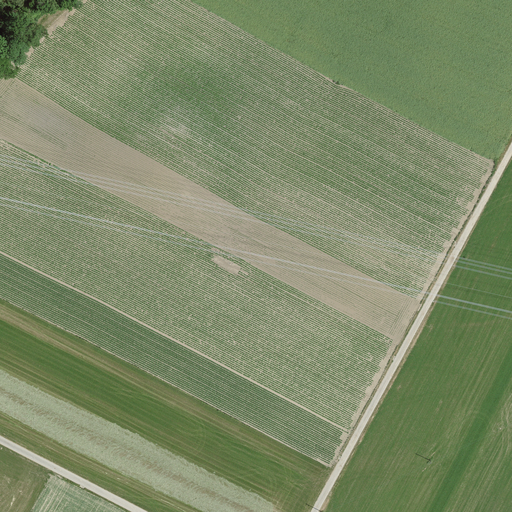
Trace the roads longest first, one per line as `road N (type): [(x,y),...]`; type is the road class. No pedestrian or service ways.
road 1 (track): [(312,511),(511,148)]
road 2 (track): [(0,438),(142,511)]
